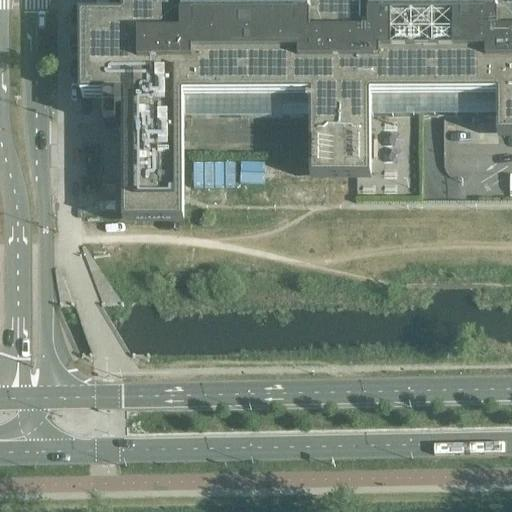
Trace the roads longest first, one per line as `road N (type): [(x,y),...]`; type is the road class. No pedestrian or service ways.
road 1 (primary): [(38,451),(511,441)]
road 2 (primary): [(511,390),(52,399)]
road 3 (tertiary): [(52,399),(34,131),(37,0)]
road 4 (tertiary): [(0,140),(17,242),(22,398)]
